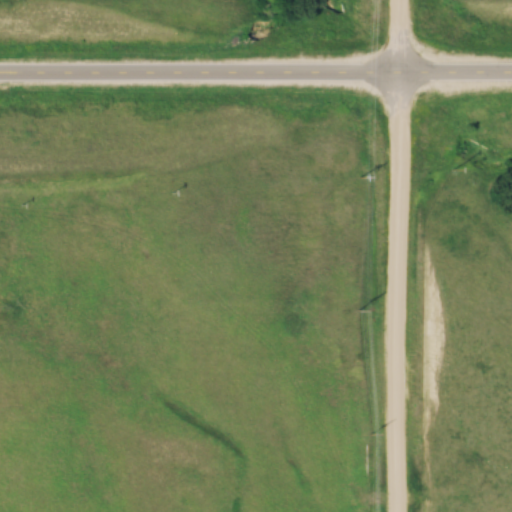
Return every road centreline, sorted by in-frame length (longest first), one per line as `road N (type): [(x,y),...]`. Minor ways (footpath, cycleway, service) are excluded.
road 1 (tertiary): [(511,82),(0,74)]
road 2 (tertiary): [(397,511),(397,0)]
